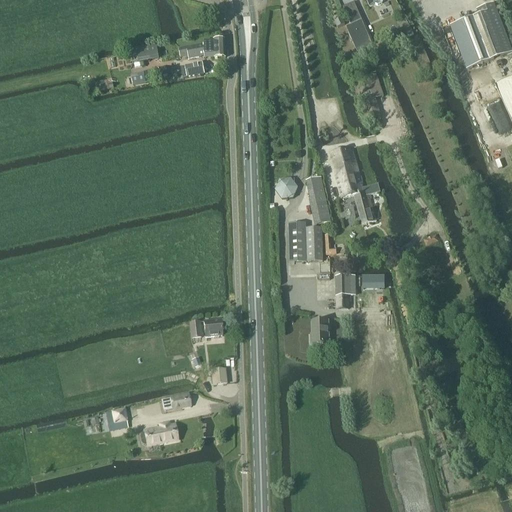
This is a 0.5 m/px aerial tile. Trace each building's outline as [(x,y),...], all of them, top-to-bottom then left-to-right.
[(365,0),(369,8),(375,6),(377,7),(381,5),(382,3),(388,0),(387,0),(365,0)] [(478,18),(450,28),(466,72),(511,56),(493,6),(476,12),(478,18)] [(357,53),(372,47),(357,11),(348,15),(352,25),(346,28),(357,53)] [(337,30),(344,26),(342,20),(334,23),(337,30)] [(211,60),(225,59),(225,42),(214,42),(204,43),(204,47),(188,49),(190,60),(211,57),(211,60)] [(138,64),(159,61),(156,48),(136,51),(138,64)] [(185,69),(186,72),(187,79),(204,76),(202,66),(185,69)] [(143,85),(177,79),(175,68),(131,76),(133,86),(143,85)] [(375,100),(373,101),(366,77),(352,82),(365,123),(380,118),(375,100)] [(376,186),(361,190),(351,150),(329,156),(340,201),(353,198),(366,194),(367,197),(378,195),(376,186)] [(293,200),(298,190),(291,181),(279,182),(274,192),(281,202),(293,200)] [(315,227),(330,224),(320,181),(306,184),(315,227)] [(375,224),(367,197),(366,194),(353,198),(361,228),(375,224)] [(289,265),(306,265),(304,226),(288,227),(289,265)] [(307,265),(322,264),(321,231),(306,232),(307,265)] [(426,248),(439,243),(436,236),(423,242),(426,248)] [(336,250),(331,251),(330,237),(324,238),(325,257),(336,257),(336,250)] [(349,278),(335,278),(335,299),(336,299),(336,305),(348,305),(348,298),(349,298),(355,298),(355,278),(349,278)] [(219,338),(221,338),(220,322),(218,322),(203,324),(205,339),(213,338),(215,340),(218,339),(219,338)] [(190,341),(200,340),(199,324),(189,326),(190,341)] [(328,347),(327,324),(311,325),(312,337),(314,339),(314,349),(317,351),(326,351),(328,349),(328,347)] [(212,387),(226,385),(225,371),(211,373),(212,387)] [(170,400),(172,408),(180,407),(181,409),(189,408),(187,396),(170,400)] [(127,424),(124,410),(110,412),(113,426),(114,426),(126,424),(127,424)] [(140,436),(139,438),(140,445),(142,447),(144,447),(147,447),(176,441),(173,427),(144,433),(144,434),(142,435),(140,436)]
